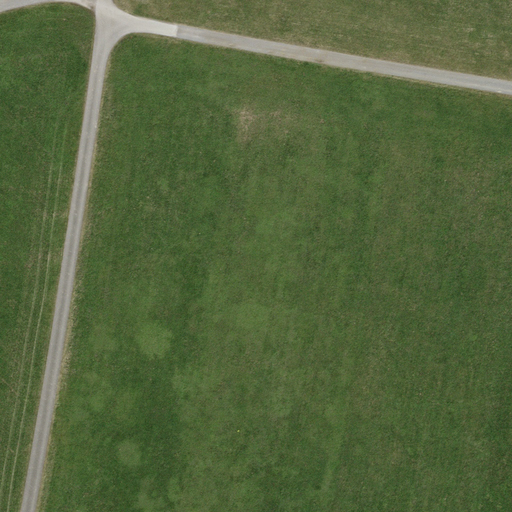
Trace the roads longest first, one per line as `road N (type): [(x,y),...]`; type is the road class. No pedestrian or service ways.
road 1 (track): [(24,511),(106,0)]
road 2 (track): [(511,87),(135,25),(109,16),(95,0)]
